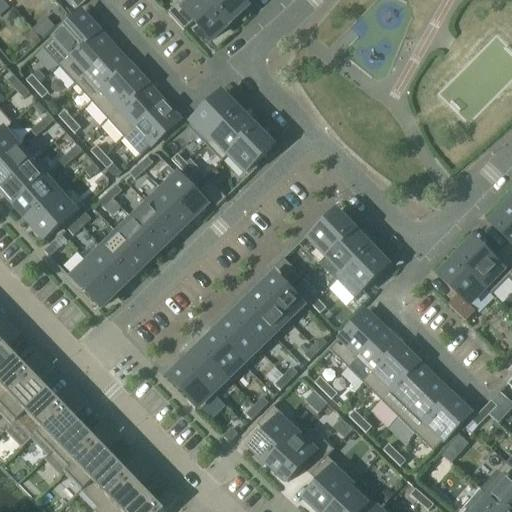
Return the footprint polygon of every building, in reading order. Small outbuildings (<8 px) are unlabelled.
[(87,2),(84,0),(77,0),(72,4),(78,10),(87,2)] [(229,26),(205,0),(191,0),(182,10),(178,5),(168,15),(184,33),(194,24),(211,42),(229,26)] [(205,0),(229,26),(248,9),(239,0),(205,0)] [(97,34),(81,16),(43,51),(59,69),(97,34)] [(38,25),(32,31),(42,42),(49,37),(38,25)] [(27,37),(36,47),(40,43),(31,33),(27,37)] [(114,52),(97,34),(59,69),(75,87),(114,52)] [(130,70),(114,52),(75,87),(91,105),(130,70)] [(146,88),(130,70),(91,105),(108,122),(146,88)] [(40,86),(32,77),(26,83),(34,92),(40,86)] [(7,83),(16,92),(22,87),(14,78),(7,83)] [(48,95),(40,86),(34,92),(42,101),(48,95)] [(22,87),(16,92),(24,101),(30,96),(22,87)] [(162,105),(146,88),(108,122),(124,140),(162,105)] [(238,115),(221,97),(188,129),(206,146),(238,115)] [(179,124),(162,105),(124,140),(140,158),(179,124)] [(13,127),(0,111),(0,137),(4,134),(13,127)] [(73,122),(64,113),(58,118),(66,127),(73,122)] [(255,132),(238,115),(206,146),(206,147),(213,140),(229,157),(255,132)] [(55,123),(49,117),(40,125),(46,131),(55,123)] [(81,131),(73,122),(66,127),(75,136),(81,131)] [(46,131),(40,125),(31,133),(36,139),(46,131)] [(272,150),(255,132),(229,157),(249,178),(259,168),(256,166),(272,150)] [(4,134),(0,137),(0,165),(18,150),(4,134)] [(83,154),(78,148),(68,156),(74,162),(83,154)] [(105,157),(97,148),(90,154),(99,163),(105,157)] [(31,165),(18,150),(0,165),(0,190),(1,192),(31,165)] [(74,162),(68,156),(59,164),(64,170),(74,162)] [(186,165),(178,156),(172,162),(180,171),(186,165)] [(113,166),(105,157),(99,163),(107,172),(113,166)] [(153,166),(147,159),(138,168),(144,174),(153,166)] [(49,178),(34,161),(31,165),(1,192),(15,207),(45,181),(46,182),(49,178)] [(194,174),(186,165),(180,171),(188,180),(194,174)] [(99,172),(94,166),(85,174),(90,180),(99,172)] [(144,174),(138,168),(129,176),(135,182),(144,174)] [(207,207),(176,175),(160,190),(191,222),(207,207)] [(46,182),(45,181),(15,207),(29,223),(59,197),(46,182)] [(226,201),(209,183),(200,192),(217,209),(226,201)] [(122,194),(117,188),(108,196),(113,202),(122,194)] [(191,222),(160,190),(144,205),(148,209),(148,208),(177,237),(191,222)] [(113,202),(108,196),(99,204),(104,210),(113,202)] [(75,215),(59,197),(29,223),(45,242),(75,215)] [(134,222),(134,223),(161,251),(176,237),(148,208),(148,209),(134,222)] [(511,212),(508,209),(491,227),(509,245),(501,253),(511,264),(511,212)] [(317,229),(307,238),(327,259),(353,234),(347,227),(349,225),(351,223),(340,212),(338,214),(336,216),(320,232),(319,230),(317,229)] [(91,222),(86,216),(77,224),(82,230),(91,222)] [(134,222),(131,218),(115,234),(146,266),(161,251),(134,223),(134,222)] [(82,230),(77,224),(68,232),(73,238),(82,230)] [(146,266),(115,234),(100,249),(103,252),(104,251),(132,280),(146,266)] [(370,251),(353,234),(327,259),(343,276),(336,282),(337,283),(370,251)] [(492,262),(474,244),(457,262),(486,290),(492,297),(509,280),(511,283),(511,264),(501,253),(492,262)] [(59,251),(53,245),(44,253),(50,259),(59,251)] [(132,280),(104,251),(103,252),(89,265),(89,266),(117,295),(132,280)] [(387,269),(370,251),(337,283),(354,301),(387,269)] [(300,279),(284,261),(275,270),(292,287),(300,279)] [(89,266),(89,265),(86,262),(70,278),(73,281),(71,283),(81,292),(83,291),(101,310),(117,295),(89,266)] [(486,290),(457,262),(440,280),(458,297),(448,307),(466,324),(475,314),(468,307),(486,290)] [(260,294),(291,326),(307,311),(276,279),(260,294)] [(318,302),(309,293),(303,299),(312,308),(318,302)] [(291,326),(260,294),(245,308),(276,341),(291,326)] [(326,311),(318,302),(312,308),(320,317),(326,311)] [(276,341),(245,308),(230,323),(261,355),(276,341)] [(383,333),(365,315),(329,352),(347,370),(383,333)] [(0,338),(13,326),(4,317),(0,321),(0,338)] [(215,337),(246,370),(261,355),(230,323),(215,337)] [(21,335),(13,326),(0,338),(0,371),(14,358),(6,349),(21,335)] [(400,349),(383,333),(347,370),(364,386),(400,349)] [(227,381),(231,385),(246,370),(215,337),(200,352),(228,381),(227,381)] [(327,346),(321,340),(313,348),(318,354),(327,346)] [(318,354),(313,348),(304,357),(310,363),(318,354)] [(417,366),(400,349),(364,386),(381,403),(417,366)] [(23,366),(14,358),(0,371),(0,404),(46,361),(38,352),(23,366)] [(228,381),(200,352),(185,366),(213,395),(214,394),(227,381),(228,381)] [(54,369),(46,361),(0,404),(0,415),(11,427),(47,392),(39,384),(54,369)] [(213,395),(185,366),(170,381),(188,400),(186,402),(196,412),(198,410),(201,413),(217,398),(214,394),(213,395)] [(434,383),(417,366),(381,403),(398,420),(434,383)] [(298,375),(292,370),(283,378),(289,384),(298,375)] [(289,384),(283,378),(275,387),(281,393),(289,384)] [(329,388),(320,379),(314,385),(323,394),(329,388)] [(452,400),(434,383),(398,420),(415,437),(452,400)] [(56,401),(47,392),(11,427),(12,428),(16,425),(31,441),(79,395),(71,387),(56,401)] [(338,396),(329,388),(323,394),(332,402),(338,396)] [(88,404),(79,395),(31,441),(48,458),(44,461),(45,462),(81,427),(73,418),(88,404)] [(269,405),(263,399),(254,408),(260,414),(269,405)] [(469,417),(452,400),(415,437),(433,454),(469,417)] [(497,409),(491,403),(483,412),(489,417),(497,409)] [(260,414),(254,408),(246,417),(252,422),(260,414)] [(301,434),(274,409),(257,427),(266,435),(251,450),(269,467),(301,434)] [(489,417),(483,412),(472,423),(477,429),(489,417)] [(363,421),(354,413),(349,419),(357,427),(363,421)] [(89,436),(81,427),(45,462),(61,479),(113,430),(104,421),(89,436)] [(372,430),(363,421),(357,427),(366,436),(372,430)] [(121,438),(113,430),(61,479),(62,480),(66,477),(81,493),(114,462),(106,453),(121,438)] [(238,436),(232,431),(223,439),(230,446),(238,436)] [(318,450),(301,434),(269,467),(287,484),(302,469),(311,477),(328,459),(334,452),(324,443),(318,450)] [(397,455),(389,447),(383,452),(392,461),(397,455)] [(442,458),(451,465),(456,458),(448,451),(442,458)] [(406,463),(397,455),(392,461),(400,469),(406,463)] [(123,470),(114,462),(81,493),(98,510),(95,511),(96,511),(146,464),(138,456),(123,470)] [(328,511),(354,485),(328,459),(311,477),(320,485),(305,501),(316,511),(328,511)] [(154,473),(146,464),(96,511),(131,511),(148,496),(139,487),(154,473)] [(511,511),(511,470),(507,465),(498,474),(506,481),(489,499),(504,511),(511,511)] [(378,511),(381,510),(354,485),(328,511),(378,511)] [(156,505),(148,496),(131,511),(166,511),(180,499),(171,490),(156,505)] [(425,499),(416,491),(410,498),(419,505),(425,499)] [(387,492),(380,500),(385,505),(392,497),(387,492)] [(429,511),(434,507),(425,499),(419,505),(426,511),(429,511)] [(504,511),(489,499),(478,511),(467,511),(466,511),(465,511),(504,511)]
